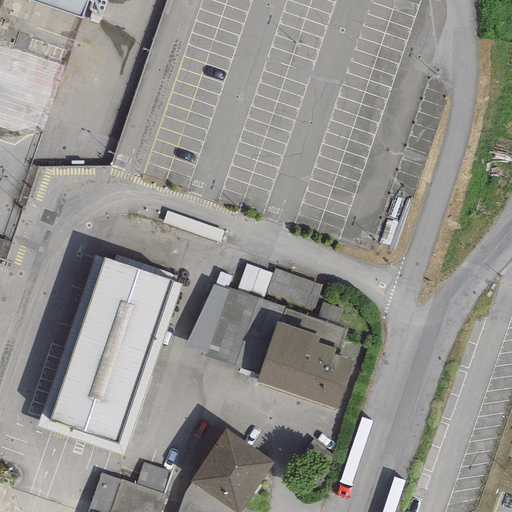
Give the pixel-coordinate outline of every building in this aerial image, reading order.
[(0,0),(0,124),(37,137),(65,67),(0,43),(0,11),(3,0),(0,0)] [(26,0),(81,19),(86,0),(26,0)] [(182,284),(171,281),(117,444),(49,421),(104,259),(94,255),(36,428),(123,457),(182,284)] [(115,255),(113,261),(171,281),(172,279),(174,275),(115,255)] [(113,261),(104,259),(49,421),(117,444),(171,281),(113,261)] [(245,263),(236,290),(262,299),(265,292),(272,273),(245,263)] [(322,285),(273,269),(272,273),(265,292),(313,308),(322,285)] [(206,354),(227,290),(212,285),(182,347),(206,354)] [(236,290),(228,288),(227,290),(206,354),(205,356),(258,374),(255,383),(338,411),(354,361),(337,355),(346,330),(283,309),(284,306),(262,299),(236,290)] [(239,511),(273,462),(224,429),(188,481),(191,483),(183,492),(176,511),(239,511)] [(169,472),(142,463),(135,484),(100,473),(87,511),(159,511),(165,495),(162,494),(169,472)]
